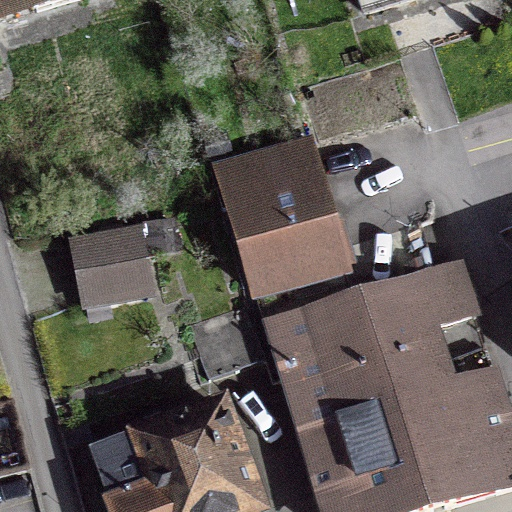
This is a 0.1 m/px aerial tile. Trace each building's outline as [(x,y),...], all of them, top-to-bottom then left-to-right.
[(0,0),(0,22),(78,0),(0,0)] [(360,0),(365,15),(413,0),(360,0)] [(253,307),(354,279),(314,138),(213,166),(253,307)] [(147,295),(136,236),(77,247),(91,322),(107,318),(104,303),(147,295)] [(483,321),(465,262),(259,325),(316,511),(463,511),(511,497),(511,414),(498,370),(457,383),(441,333),(483,321)] [(246,306),(189,326),(208,382),(265,363),(246,306)] [(95,457),(114,511),(258,511),(222,411),(95,457)]
